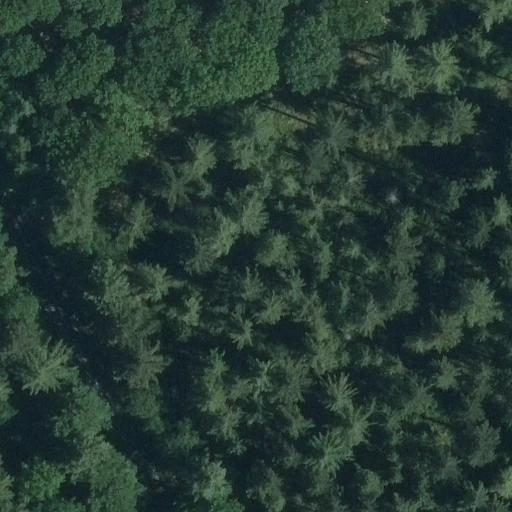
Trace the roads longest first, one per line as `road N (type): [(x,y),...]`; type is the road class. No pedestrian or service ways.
road 1 (track): [(237,511),(75,171),(0,34)]
road 2 (track): [(75,171),(410,0)]
road 3 (primary): [(157,511),(0,201)]
